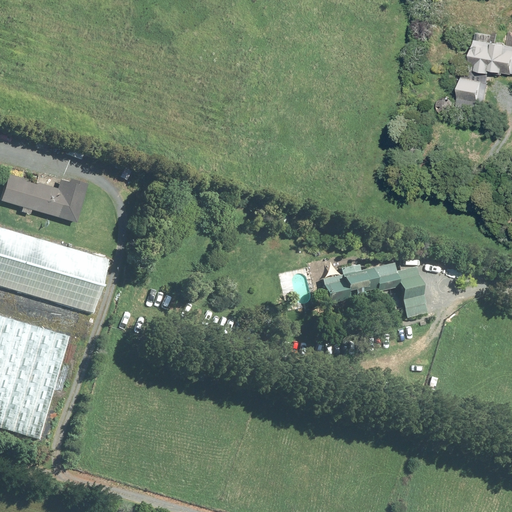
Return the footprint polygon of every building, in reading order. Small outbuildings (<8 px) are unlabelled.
[(473,47),(471,46),(470,63),(476,64),(475,74),(488,75),(489,75),(489,72),(511,74),(511,46),(505,46),(505,45),(504,44),(504,43),(503,43),(502,43),(502,42),(501,42),(500,42),(499,42),(498,42),(497,42),(497,43),(496,43),(495,43),(495,44),(494,45),(495,34),(475,33),(473,47)] [(479,103),(486,104),(487,81),(458,80),(457,107),(478,108),(479,103)] [(0,201),(73,224),(85,186),(58,177),(54,189),(5,174),(0,189),(0,201)] [(107,258),(0,228),(0,289),(91,315),(107,258)] [(394,271),(392,264),(358,271),(357,265),(337,269),(338,275),(318,279),(323,305),(397,290),(403,319),(424,314),(414,267),(394,271)] [(67,332),(0,313),(0,423),(39,434),(67,332)]
